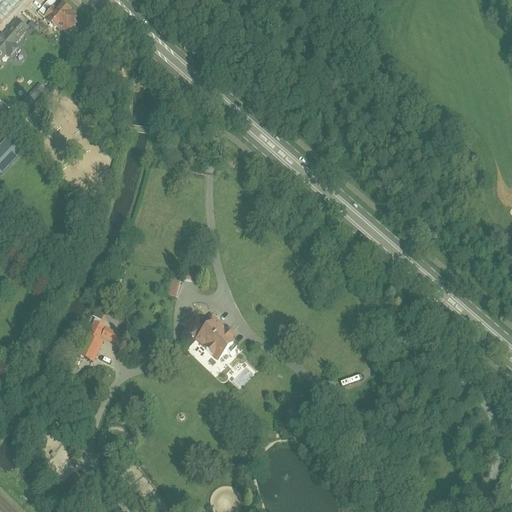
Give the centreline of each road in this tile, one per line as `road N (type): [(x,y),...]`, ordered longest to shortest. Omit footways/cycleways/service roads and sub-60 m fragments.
road 1 (primary): [(89,0),(511,367)]
road 2 (primary): [(511,343),(122,0)]
